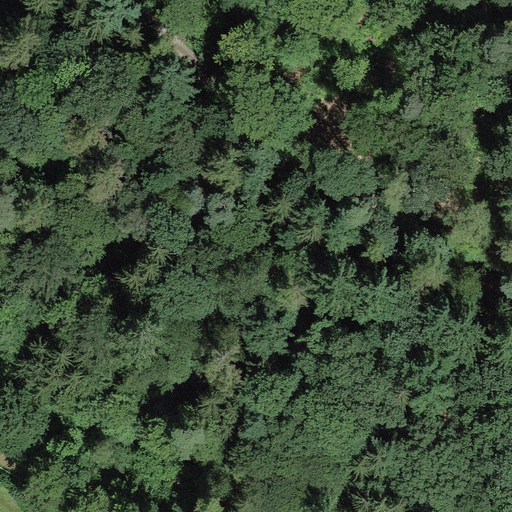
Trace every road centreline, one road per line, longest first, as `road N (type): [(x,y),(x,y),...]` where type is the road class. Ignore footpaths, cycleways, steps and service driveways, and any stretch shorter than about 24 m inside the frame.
road 1 (track): [(511,287),(270,136),(133,0)]
road 2 (track): [(0,450),(105,511)]
